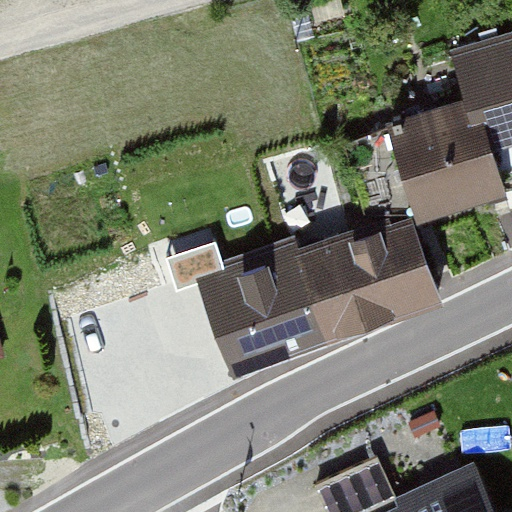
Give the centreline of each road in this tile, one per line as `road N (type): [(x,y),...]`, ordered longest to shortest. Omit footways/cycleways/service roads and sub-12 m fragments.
road 1 (tertiary): [(92,511),(511,308)]
road 2 (residential): [(0,41),(155,0)]
